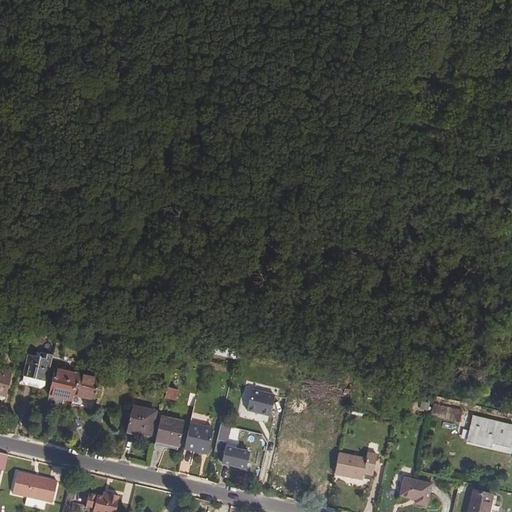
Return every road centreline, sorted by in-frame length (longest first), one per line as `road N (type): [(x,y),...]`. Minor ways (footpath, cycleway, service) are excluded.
road 1 (track): [(0,253),(106,268),(148,320),(249,337),(389,333),(457,358),(492,328),(511,291)]
road 2 (residential): [(0,442),(295,511)]
road 3 (track): [(511,239),(505,226),(442,204),(396,210),(380,185),(389,80)]
